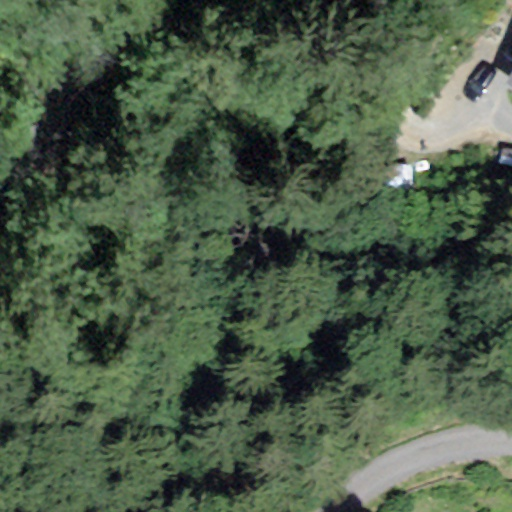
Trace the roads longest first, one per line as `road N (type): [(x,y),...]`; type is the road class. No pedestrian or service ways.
road 1 (residential): [(150,0),(116,32),(29,171),(0,196)]
road 2 (residential): [(329,511),(393,458),(511,436)]
